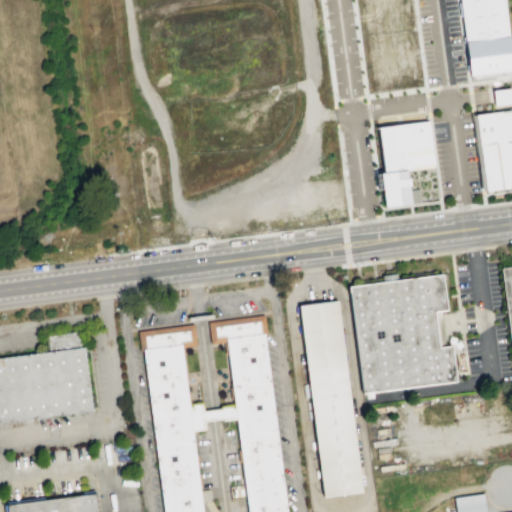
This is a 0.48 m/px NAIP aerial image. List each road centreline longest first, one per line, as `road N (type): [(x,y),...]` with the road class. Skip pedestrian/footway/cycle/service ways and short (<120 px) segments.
road 1 (track): [(197,241),(133,59),(126,0),(313,74),(309,141),(289,175),(248,200),(184,215)]
road 2 (secondary): [(275,253),(0,290)]
road 3 (secondary): [(275,253),(346,252),(430,233)]
road 4 (secondary): [(430,233),(344,237),(275,253)]
